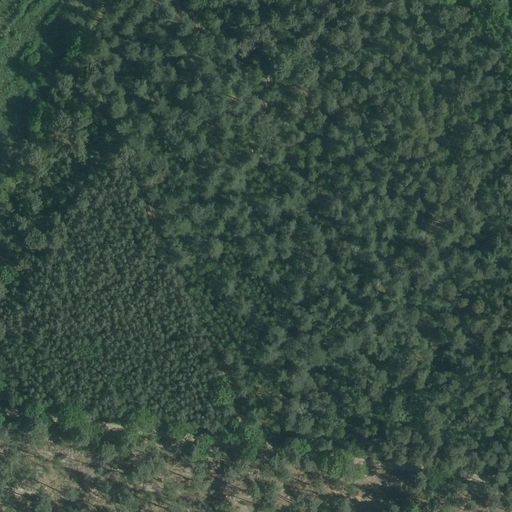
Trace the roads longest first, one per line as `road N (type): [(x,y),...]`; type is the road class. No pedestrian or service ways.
road 1 (track): [(0,412),(258,447)]
road 2 (track): [(258,447),(511,480)]
